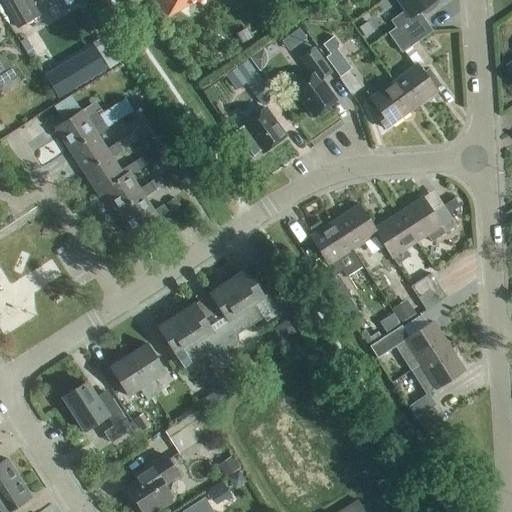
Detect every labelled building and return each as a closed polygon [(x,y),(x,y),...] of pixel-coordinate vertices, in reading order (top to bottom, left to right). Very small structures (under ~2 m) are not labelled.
[(0,0),(0,1),(16,29),(40,15),(31,0),(0,0)] [(155,0),(166,18),(196,0),(155,0)] [(396,0),(404,11),(390,20),(395,27),(396,27),(399,25),(403,31),(412,44),(416,42),(432,31),(418,11),(419,11),(421,13),(425,14),(435,7),(436,3),(434,0),(396,0)] [(395,27),(387,33),(401,52),(403,51),(412,44),(403,31),(399,25),(396,27),(395,27)] [(104,37),(93,44),(107,67),(118,60),(104,37)] [(350,69),(336,50),(340,47),(333,37),(322,45),(329,55),(325,58),(324,56),(322,57),(338,78),(338,77),(351,94),(360,88),(348,71),(350,69)] [(414,66),(393,81),(413,109),(436,92),(433,88),(439,84),(428,69),(422,73),(420,69),(431,61),(416,42),(412,44),(403,51),(414,66)] [(332,73),(314,47),(299,58),(311,75),(291,89),(313,119),(338,101),(323,79),(332,73)] [(249,58),(259,72),(263,67),(266,63),(266,59),(266,54),(262,48),(249,58)] [(56,101),(103,70),(90,50),(43,81),(56,101)] [(238,73),(262,106),(273,98),(249,64),(248,65),(248,59),(234,69),(239,72),(238,73)] [(393,81),(369,98),(378,110),(373,114),(385,129),(413,109),(393,81)] [(91,128),(89,125),(98,119),(89,105),(80,111),(70,96),(54,106),(67,126),(57,132),(71,154),(97,137),(96,136),(107,129),(106,127),(128,113),(122,104),(108,113),(110,115),(91,128)] [(242,124),(243,125),(234,131),(252,157),(261,150),(262,153),(285,136),(265,108),(242,124)] [(97,137),(71,154),(84,174),(111,157),(121,151),(116,143),(105,149),(97,137)] [(111,157),(84,174),(96,193),(102,190),(103,192),(129,175),(130,176),(140,169),(135,161),(119,171),(111,157)] [(138,189),(131,177),(130,176),(129,175),(103,192),(116,213),(143,195),(144,197),(154,190),(149,182),(138,189)] [(143,195),(116,213),(130,233),(155,216),(157,219),(168,212),(163,204),(153,211),(144,198),(143,195)] [(456,197),(443,206),(448,214),(462,205),(456,197)] [(175,198),(166,204),(170,211),(179,205),(175,198)] [(431,242),(444,233),(456,226),(448,214),(443,206),(431,213),(421,198),(397,213),(416,242),(426,235),(431,242)] [(373,229),(358,205),(333,220),(352,249),(376,234),(373,229)] [(397,213),(373,229),(376,234),(396,264),(409,256),(405,249),(416,242),(397,213)] [(352,249),(333,220),(309,236),(328,265),(335,275),(342,270),(346,277),(361,267),(350,250),(352,249)] [(174,309),(177,313),(156,326),(175,356),(182,351),(191,364),(220,345),(221,347),(224,349),(230,348),(235,345),(237,340),(237,336),(236,334),(277,308),(267,294),(263,297),(245,269),(224,282),(221,278),(208,286),(211,291),(208,293),(209,295),(194,304),(193,302),(190,304),(187,300),(174,309)] [(438,285),(430,273),(410,286),(417,298),(438,285)] [(340,305),(352,298),(339,278),(327,285),(340,305)] [(445,297),(438,285),(417,298),(425,310),(445,297)] [(407,300),(393,308),(401,323),(416,314),(407,300)] [(288,319),(273,329),(281,342),(296,333),(288,319)] [(389,333),(369,346),(377,358),(395,347),(410,370),(419,364),(448,346),(433,321),(408,337),(401,325),(389,333)] [(360,333),(368,345),(380,337),(377,332),(369,337),(364,330),(360,333)] [(164,372),(145,343),(108,367),(127,396),(139,389),(147,401),(161,392),(153,380),(164,372)] [(426,394),(408,406),(415,418),(417,421),(423,430),(443,417),(438,408),(435,405),(428,393),(464,370),(448,346),(419,364),(410,370),(426,394)] [(132,430),(124,419),(108,393),(97,401),(85,382),(62,397),(84,431),(106,416),(113,426),(103,433),(110,444),(132,430)] [(222,386),(197,402),(204,413),(229,396),(222,386)] [(163,432),(168,440),(178,454),(212,432),(197,410),(163,432)] [(133,419),(140,431),(150,425),(142,413),(133,419)] [(163,485),(177,475),(164,455),(133,475),(136,480),(125,487),(127,490),(126,493),(130,499),(133,499),(141,511),(149,511),(156,507),(161,508),(169,503),(169,499),(171,497),(163,485)] [(233,456),(218,465),(226,477),(241,468),(233,456)] [(0,489),(18,478),(5,458),(0,461),(0,489)] [(0,511),(14,511),(12,509),(31,498),(18,478),(0,489),(0,511)] [(222,482),(207,491),(215,505),(231,496),(222,482)] [(181,511),(213,511),(204,497),(181,511)] [(358,511),(349,500),(332,511),(358,511)]
